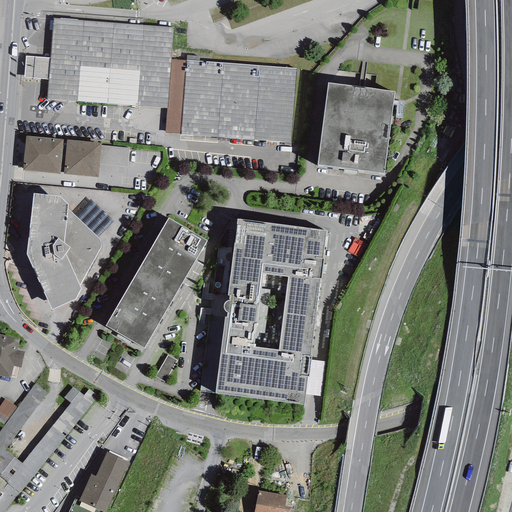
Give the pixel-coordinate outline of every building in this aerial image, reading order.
[(173,28),(53,18),(50,58),(48,79),(47,99),(167,109),(171,60),(173,28)] [(48,79),(50,58),(25,56),(24,78),(48,79)] [(180,134),(186,61),(171,60),(167,109),(165,133),(180,134)] [(297,69),(186,61),(180,134),(290,142),(297,69)] [(394,92),(328,83),(317,166),(383,174),(394,92)] [(63,140),(26,137),(23,171),(60,174),(63,140)] [(101,143),(67,140),(64,175),(97,178),(99,163),(100,146),(101,143)] [(128,149),(100,146),(99,163),(127,166),(128,149)] [(59,197),(33,193),(25,254),(51,311),(76,299),(80,288),(79,285),(99,251),(101,246),(101,243),(98,239),(67,209),(67,204),(59,197)] [(138,271),(176,293),(207,241),(169,219),(138,271)] [(326,231),(238,219),(216,394),(303,406),(326,231)] [(176,293),(138,271),(105,325),(144,347),(176,293)] [(19,339),(0,334),(0,374),(12,378),(14,366),(21,368),(24,352),(17,350),(19,339)] [(167,354),(159,375),(168,379),(176,358),(167,354)] [(96,396),(88,390),(84,395),(72,387),(64,398),(70,402),(22,463),(4,449),(48,394),(36,384),(17,408),(4,426),(0,430),(0,476),(21,493),(96,396)] [(0,405),(0,423),(4,426),(17,408),(5,399),(0,405)] [(106,511),(129,462),(107,452),(96,476),(91,474),(79,501),(102,511),(106,511)] [(286,496),(258,491),(253,511),(289,511),(290,508),(284,507),(286,496)]
